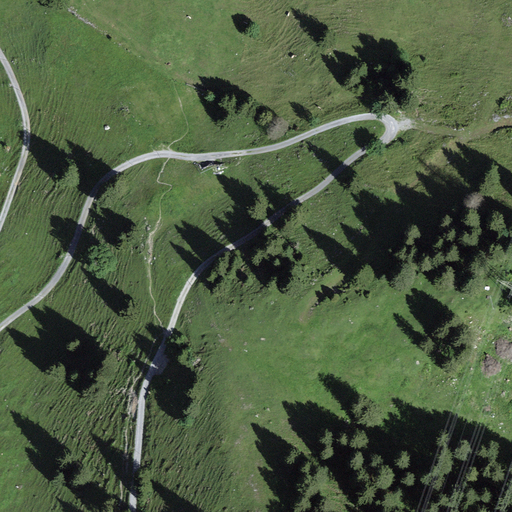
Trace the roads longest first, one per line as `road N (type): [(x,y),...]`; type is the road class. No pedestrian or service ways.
road 1 (track): [(0,327),(62,267),(100,180),(116,169),(156,154),(276,148),(378,115),(388,120),(380,138),(196,272),(164,336)]
road 2 (track): [(0,53),(28,124),(0,223)]
road 3 (track): [(164,336),(145,385),(133,511)]
